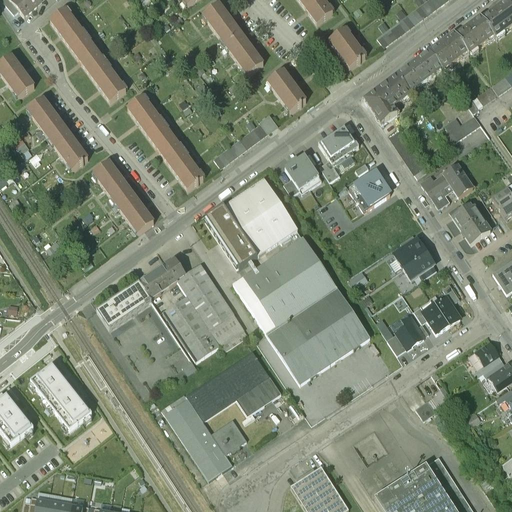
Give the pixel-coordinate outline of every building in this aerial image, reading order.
[(7,0),(2,4),(14,18),(18,14),(11,5),(7,0)] [(21,0),(16,0),(11,5),(18,14),(24,20),(32,12),(21,0)] [(21,0),(32,12),(41,5),(37,0),(21,0)] [(181,0),(188,9),(199,0),(181,0)] [(317,29),(332,17),(319,0),(298,0),(297,2),(317,29)] [(433,0),(429,3),(436,12),(452,0),(433,0)] [(429,3),(376,42),(383,51),(436,12),(429,3)] [(507,5),(481,23),(494,40),(495,42),(511,29),(511,12),(508,7),(507,5)] [(225,50),(240,38),(219,9),(203,20),(225,50)] [(70,52),(85,41),(65,14),(50,25),(70,52)] [(480,21),(455,39),(467,56),(468,58),(494,40),(481,23),(480,21)] [(364,61),(344,34),(329,46),(349,73),(364,61)] [(453,37),(428,56),(441,73),(442,75),(467,56),(455,39),(453,37)] [(247,79),(262,68),(240,38),(225,50),(247,79)] [(90,79),(105,68),(85,41),(70,52),(90,79)] [(428,56),(397,79),(409,96),(415,92),(420,89),(420,88),(430,80),(431,81),(435,77),(441,73),(428,56)] [(34,90),(12,61),(0,69),(0,76),(18,102),(34,90)] [(110,106),(125,95),(105,68),(90,79),(110,106)] [(305,105),(283,75),(268,87),(290,117),(305,105)] [(511,75),(471,104),(478,114),(511,89),(511,75)] [(397,79),(364,103),(381,128),(397,118),(394,113),(396,111),(394,109),(410,98),(409,96),(397,79)] [(148,140),(163,129),(143,102),(128,113),(148,140)] [(50,145),(65,133),(43,103),(28,115),(50,145)] [(471,104),(466,108),(472,118),(478,114),(471,104)] [(456,122),(445,130),(449,137),(442,141),(449,150),(481,129),(474,120),(461,129),(456,122)] [(269,122),(261,127),(268,137),(275,131),(269,122)] [(261,127),(213,163),(220,172),(268,137),(261,127)] [(168,167),(183,156),(163,129),(148,140),(168,167)] [(344,130),(318,148),(329,164),(334,171),(353,158),(351,155),(358,150),(344,130)] [(72,174),(87,163),(65,133),(50,145),(72,174)] [(424,171),(400,134),(389,141),(414,178),(424,171)] [(187,194),(203,183),(183,156),(168,167),(187,194)] [(319,181),(304,158),(290,167),(291,168),(284,172),(299,194),(307,189),(319,181)] [(339,179),(334,171),(329,164),(319,171),(329,185),(339,179)] [(116,208),(131,197),(109,167),(94,178),(116,208)] [(355,174),(358,179),(368,172),(365,167),(355,174)] [(434,186),(424,193),(438,214),(449,207),(444,200),(448,197),(448,198),(453,195),(458,202),(472,192),(458,170),(434,186)] [(379,182),(374,175),(348,193),(364,216),(390,198),(385,191),(386,191),(379,182)] [(321,185),(319,181),(307,189),(310,192),(321,185)] [(431,181),(421,188),(424,193),(434,186),(431,181)] [(264,183),(206,223),(239,273),(298,233),(264,183)] [(291,200),(299,194),(291,183),(283,188),(291,200)] [(511,197),(510,195),(493,206),(505,223),(511,218),(511,197)] [(138,238),(153,226),(131,197),(116,208),(138,238)] [(458,209),(449,215),(453,221),(462,214),(458,209)] [(471,213),(469,210),(462,214),(453,221),(471,248),(490,235),(474,211),(471,213)] [(403,252),(416,244),(413,239),(400,247),(403,252)] [(303,242),(233,289),(257,325),(262,321),(271,335),(336,292),(303,242)] [(417,243),(416,244),(403,252),(393,258),(399,268),(402,266),(406,271),(423,259),(420,254),(423,252),(417,243)] [(423,259),(406,271),(403,273),(410,284),(420,278),(433,269),(434,269),(426,257),(423,259)] [(184,279),(174,263),(166,269),(176,284),(184,279)] [(511,264),(493,277),(507,298),(511,294),(511,264)] [(248,339),(200,268),(184,279),(176,284),(187,300),(220,350),(223,355),(248,339)] [(166,269),(139,286),(150,303),(177,285),(176,284),(166,269)] [(433,269),(420,278),(423,283),(436,274),(433,269)] [(346,283),(353,293),(368,283),(361,273),(346,283)] [(139,286),(127,294),(109,306),(97,314),(116,343),(158,315),(150,303),(139,286)] [(446,299),(452,308),(459,303),(449,288),(442,293),(446,299)] [(271,335),(266,338),(299,389),(370,342),(336,292),(271,335)] [(439,305),(440,306),(446,302),(455,315),(457,314),(452,308),(446,299),(439,303),(440,305),(439,305)] [(220,350),(187,300),(163,316),(196,366),(220,350)] [(446,302),(440,306),(433,310),(447,331),(460,323),(455,315),(446,302)] [(435,339),(447,331),(433,310),(430,304),(420,311),(424,317),(422,318),(426,325),(435,339)] [(8,316),(16,316),(17,308),(8,307),(8,316)] [(424,317),(420,311),(413,315),(422,328),(426,325),(422,318),(424,317)] [(271,335),(262,321),(257,325),(266,338),(271,335)] [(396,337),(397,338),(407,353),(424,342),(423,342),(417,332),(410,322),(403,327),(405,331),(396,337)] [(422,328),(417,332),(423,342),(428,338),(422,328)] [(407,353),(397,338),(387,344),(397,359),(407,353)] [(490,346),(474,357),(483,370),(499,360),(490,346)] [(253,356),(185,400),(184,399),(161,414),(205,479),(203,481),(207,486),(232,469),(225,459),(246,445),(232,424),(211,438),(202,426),(236,404),(247,421),(281,398),(253,356)] [(502,365),(493,371),(496,376),(505,370),(502,365)] [(496,376),(488,381),(497,394),(511,384),(511,371),(509,367),(505,370),(496,376)] [(92,418),(53,369),(31,387),(69,436),(92,418)] [(493,371),(483,377),(487,383),(488,381),(496,376),(493,371)] [(436,398),(427,405),(435,417),(446,402),(440,393),(435,396),(436,398)] [(511,396),(510,393),(499,400),(503,406),(505,404),(511,414),(511,396)] [(33,433),(7,399),(0,405),(0,435),(11,450),(33,433)] [(427,405),(415,412),(423,424),(435,417),(427,405)] [(470,511),(438,461),(374,503),(379,511),(470,511)] [(511,461),(502,468),(511,483),(511,461)] [(347,511),(321,470),(290,490),(304,511),(347,511)]
